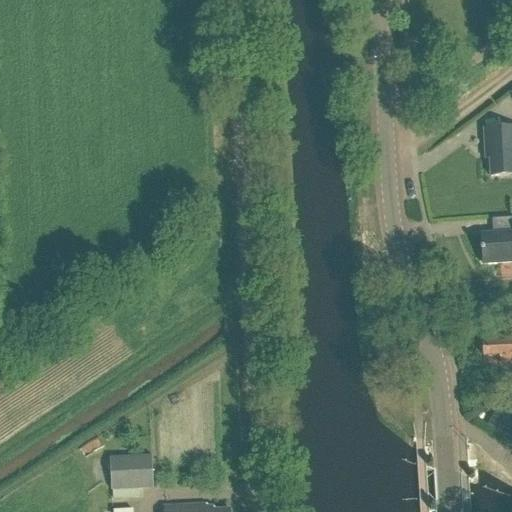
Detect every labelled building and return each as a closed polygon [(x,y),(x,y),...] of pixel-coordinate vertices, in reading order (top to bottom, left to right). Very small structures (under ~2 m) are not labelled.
[(484,157),(488,157),(490,179),(511,177),(511,130),(483,132),(484,157)] [(511,264),(511,234),(480,237),(482,267),(511,264)] [(511,337),(482,339),(483,358),(499,358),(500,364),(509,364),(509,366),(511,365),(511,337)] [(475,405),(468,412),(477,421),(484,414),(475,405)] [(110,459),(112,491),(154,489),(152,457),(110,459)]
